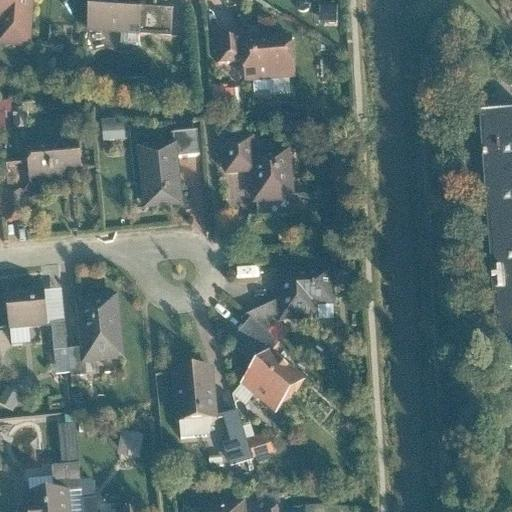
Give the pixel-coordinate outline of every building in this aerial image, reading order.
[(33,0),(0,0),(0,49),(32,51),(33,0)] [(144,0),(88,0),(88,35),(143,37),(143,25),(144,13),(144,0)] [(254,2),(250,0),(225,0),(245,14),(254,2)] [(181,27),(182,15),(144,13),(143,25),(181,27)] [(242,35),(217,38),(220,66),(245,63),(243,44),(242,35)] [(293,82),(289,39),(243,44),(245,63),(247,86),(293,82)] [(511,114),(479,117),(498,370),(511,369),(511,114)] [(105,123),(106,142),(126,141),(125,122),(105,123)] [(199,156),(197,135),(174,137),(175,146),(176,159),(199,156)] [(83,182),(79,143),(56,146),(56,138),(24,141),(29,187),(83,182)] [(249,143),(224,145),(227,178),(251,176),(250,158),(249,143)] [(176,159),(175,146),(135,151),(141,213),(181,209),(176,159)] [(290,155),(250,158),(251,176),(254,208),(294,205),(290,155)] [(335,269),(278,273),(281,304),(283,328),(315,325),(314,311),(339,309),(335,269)] [(44,292),(7,296),(12,339),(49,335),(45,299),(44,292)] [(66,358),(58,297),(45,299),(49,335),(54,381),(69,380),(66,358)] [(117,300),(76,305),(83,355),(85,366),(124,361),(117,300)] [(281,304),(246,317),(252,325),(271,341),(285,333),(283,328),(281,304)] [(271,341),(252,325),(230,352),(258,375),(273,357),(280,348),(271,341)] [(69,385),(87,382),(85,366),(83,355),(66,358),(69,380),(69,385)] [(258,375),(242,394),(274,420),(305,382),(273,357),(258,375)] [(212,373),(172,376),(177,430),(217,426),(212,373)] [(245,447),(236,420),(226,422),(229,441),(225,449),(229,471),(252,464),(245,447)] [(144,442),(124,439),(121,461),(140,464),(144,442)] [(271,457),(264,440),(245,447),(252,464),(271,457)] [(79,470),(51,471),(52,498),(66,497),(80,497),(79,470)] [(67,511),(66,497),(52,498),(34,500),(34,511),(67,511)]
